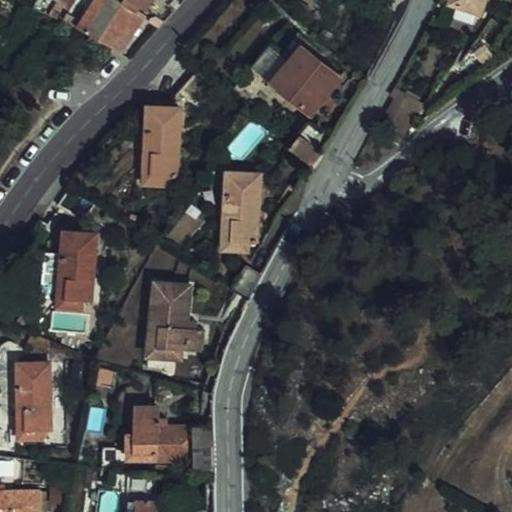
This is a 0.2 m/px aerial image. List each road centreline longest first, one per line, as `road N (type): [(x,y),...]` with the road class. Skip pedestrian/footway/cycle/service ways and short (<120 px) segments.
road 1 (residential): [(229,511),(229,425),(240,356),(323,189)]
road 2 (tertiary): [(0,222),(63,141),(197,0)]
road 3 (residential): [(323,189),(360,188),(511,75)]
road 4 (residential): [(323,189),(416,0)]
